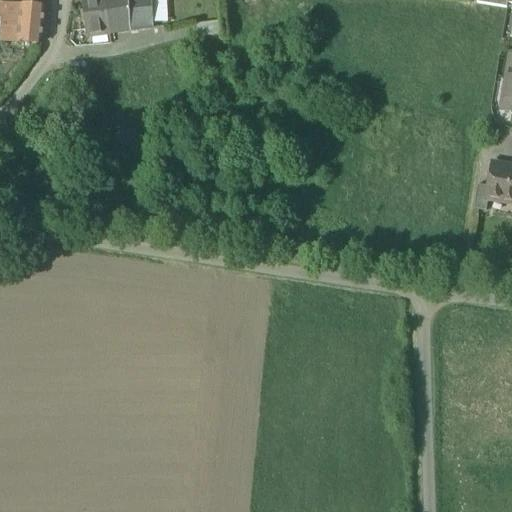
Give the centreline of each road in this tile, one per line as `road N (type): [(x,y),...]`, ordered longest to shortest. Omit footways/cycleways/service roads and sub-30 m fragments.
road 1 (residential): [(0,232),(417,290)]
road 2 (residential): [(425,511),(417,290)]
road 3 (residential): [(61,0),(57,49),(0,114)]
